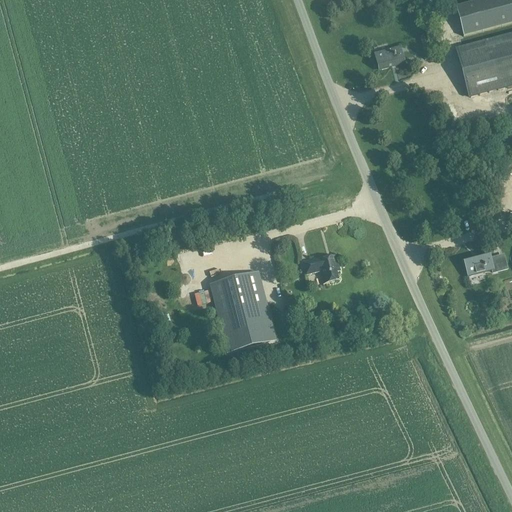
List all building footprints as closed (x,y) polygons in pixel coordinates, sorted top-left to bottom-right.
[(463,37),(511,24),(511,0),(485,0),(456,8),(463,37)] [(336,24),(348,20),(344,9),(332,13),(336,24)] [(511,85),(511,35),(457,50),(469,97),(511,85)] [(399,48),(375,55),(380,71),(404,64),(399,48)] [(488,255),(464,261),(468,277),(492,271),(493,274),(507,270),(503,256),(490,260),(488,255)] [(325,260),(325,258),(317,260),(317,262),(303,266),(306,276),(320,273),(323,285),(339,281),(337,273),(340,272),(336,257),(325,260)] [(275,344),(258,275),(211,288),(229,357),(275,344)] [(511,303),(511,291),(502,292),(502,303),(511,303)]
